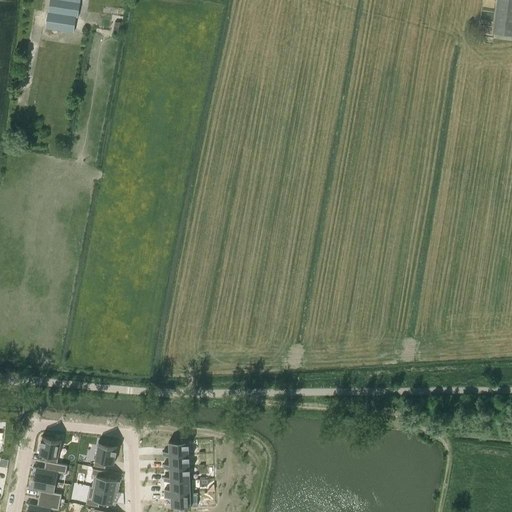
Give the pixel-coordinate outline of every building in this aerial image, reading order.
[(49,0),(45,29),(74,33),(77,17),(78,17),(80,0),(49,0)] [(511,0),(497,0),(492,33),(511,35),(511,0)] [(42,437),(39,453),(47,455),(46,461),(57,463),(61,441),(42,437)] [(169,451),(163,451),(163,455),(169,455),(189,454),(189,440),(169,441),(169,451)] [(98,444),(94,465),(105,468),(106,462),(114,463),(117,447),(98,444)] [(170,464),(163,464),(163,468),(170,468),(190,467),(189,454),(169,455),(170,464)] [(36,467),(34,478),(56,482),(58,472),(66,473),(68,465),(57,463),(46,461),(44,468),(36,467)] [(170,476),(164,476),(164,480),(170,480),(190,479),(190,467),(170,468),(170,476)] [(93,468),(92,475),(94,476),(92,486),(115,491),(118,479),(105,477),(106,471),(93,468)] [(34,478),(32,489),(40,490),(38,497),(60,502),(62,493),(54,492),(56,482),(34,478)] [(170,489),(164,489),(164,493),(193,492),(193,479),(190,479),(170,480),(170,489)] [(90,486),(86,504),(99,506),(100,500),(113,503),(115,491),(92,486),(90,486)] [(193,492),(164,493),(164,497),(171,497),(171,506),(194,505),(193,492)] [(29,503),(27,511),(50,511),(51,508),(59,510),(60,502),(38,497),(37,505),(29,503)]
